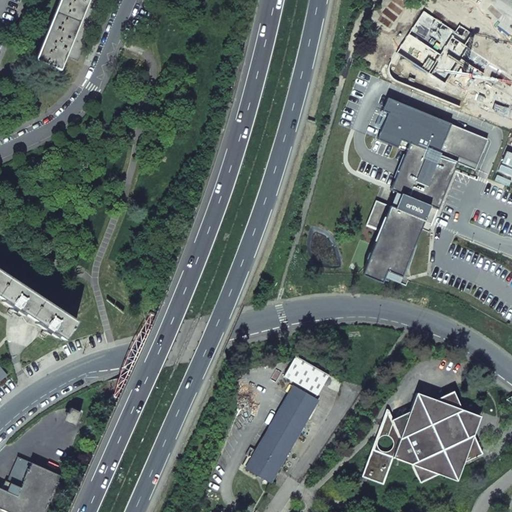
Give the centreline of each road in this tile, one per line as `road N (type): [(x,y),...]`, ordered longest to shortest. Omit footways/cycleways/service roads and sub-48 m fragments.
road 1 (residential): [(0,425),(96,367),(321,308),(415,316),(462,337),(511,374)]
road 2 (trunk): [(271,0),(185,287),(83,511)]
road 3 (trunk): [(138,511),(233,291),(283,150),(320,0)]
road 4 (residential): [(0,151),(75,108),(94,83),(127,0)]
